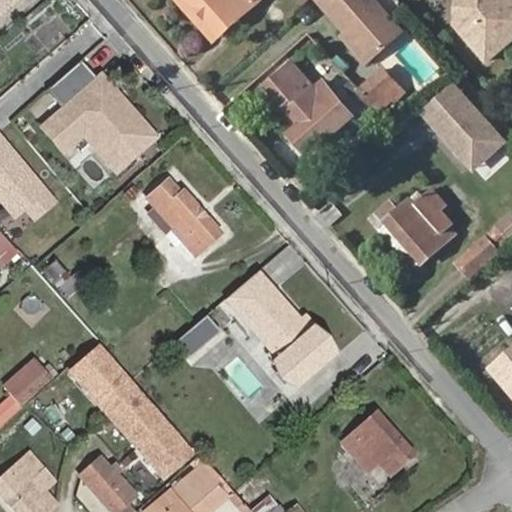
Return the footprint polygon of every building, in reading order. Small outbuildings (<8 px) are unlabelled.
[(0,0),(0,12),(13,0),(0,0)] [(179,0),(214,40),(222,32),(193,0),(179,0)] [(193,0),(222,32),(258,0),(193,0)] [(376,56),(405,32),(378,0),(326,0),(323,3),(349,32),(353,29),(376,56)] [(458,27),(474,13),(475,5),(469,0),(458,0),(457,25),(458,27)] [(489,61),(511,41),(511,0),(469,0),(475,5),(474,13),(458,27),(489,61)] [(345,36),(368,62),(376,56),(353,29),(349,32),(345,36)] [(116,170),(154,138),(119,99),(112,105),(95,86),(100,82),(81,61),(46,91),(64,111),(45,128),(64,150),(87,129),(102,147),(99,150),(116,170)] [(341,130),(355,117),(330,86),(321,94),(295,62),(269,84),(302,123),(290,133),(308,154),(338,127),(341,130)] [(362,90),(375,107),(399,86),(385,70),(362,90)] [(112,105),(119,99),(102,80),(100,82),(95,86),(112,105)] [(424,109),(437,125),(467,98),(454,83),(424,109)] [(484,160),(506,142),(467,98),(437,125),(465,156),(484,160)] [(389,126),(396,135),(412,119),(407,111),(389,126)] [(28,207),(47,190),(30,171),(25,172),(22,167),(25,165),(0,136),(0,195),(18,216),(28,207)] [(497,151),(484,162),(494,173),(507,163),(497,151)] [(465,156),(475,168),(484,160),(465,156)] [(196,256),(221,233),(184,190),(180,193),(169,180),(147,199),(155,208),(147,214),(167,236),(174,230),(185,242),(196,256)] [(28,207),(38,218),(57,202),(47,190),(28,207)] [(392,204),(381,213),(388,221),(423,262),(456,233),(450,225),(452,223),(442,209),(445,206),(433,191),(415,205),(411,200),(398,211),(392,204)] [(415,269),(423,262),(388,221),(381,227),(415,269)] [(511,241),(511,239),(511,230),(505,222),(499,227),(511,241)] [(461,262),(473,275),(511,241),(499,227),(461,262)] [(0,259),(6,266),(21,253),(0,229),(0,259)] [(167,236),(178,248),(185,242),(174,230),(167,236)] [(47,270),(69,295),(87,280),(80,271),(71,279),(57,262),(47,270)] [(258,270),(231,294),(281,351),(275,357),(297,382),(337,346),(315,321),(309,327),(258,270)] [(210,313),(180,340),(193,356),(224,328),(210,313)] [(164,478),(191,454),(98,348),(70,371),(113,420),(128,436),(164,478)] [(511,351),(492,368),(505,383),(507,381),(511,386),(511,351)] [(0,403),(0,421),(1,423),(48,381),(33,363),(6,388),(11,394),(0,403)] [(389,475),(415,453),(377,412),(344,442),(369,471),(378,462),(389,475)] [(103,428),(118,445),(128,436),(113,420),(103,428)] [(0,493),(16,511),(46,511),(55,504),(45,492),(51,486),(40,473),(45,470),(31,454),(0,481),(0,493)] [(132,499),(139,492),(116,466),(111,470),(101,458),(81,475),(112,509),(113,508),(116,511),(132,511),(138,507),(132,499)] [(203,511),(230,490),(204,461),(145,511),(203,511)] [(249,511),(288,511),(283,506),(280,508),(270,495),(266,497),(251,478),(233,494),(249,511)] [(210,511),(226,499),(233,493),(230,490),(203,511),(210,511)] [(226,499),(237,511),(249,511),(233,494),(233,493),(226,499)]
